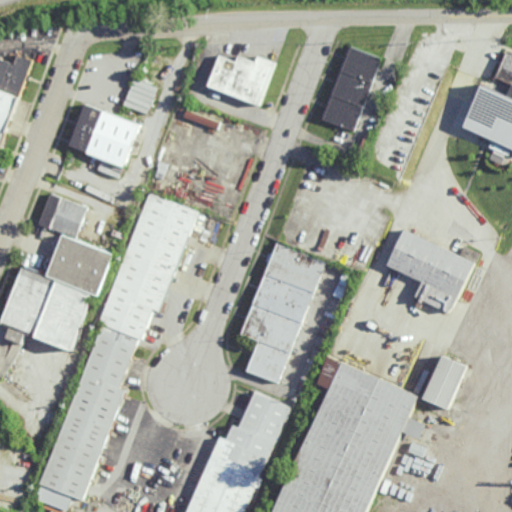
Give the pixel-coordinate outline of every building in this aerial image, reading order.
[(356,133),(324,121),(352,46),(384,59),(356,133)] [(511,84),(498,78),(510,51),(511,51),(511,84)] [(21,97),(0,88),(0,59),(15,65),(19,55),(35,61),(21,97)] [(239,62),(241,57),(258,63),(261,57),(278,64),(262,107),(209,87),(221,56),(239,62)] [(465,129),(511,147),(511,97),(483,86),(465,129)] [(0,91),(20,99),(11,124),(9,124),(2,144),(4,145),(3,150),(1,149),(0,151),(0,91)] [(143,125),(138,138),(143,140),(141,145),(136,144),(127,167),(71,145),(88,103),(143,125)] [(221,122),(188,109),(185,117),(218,129),(221,122)] [(165,302),(167,303),(163,312),(161,311),(160,313),(155,311),(144,341),(140,339),(122,387),(127,390),(86,500),(76,496),(70,511),(37,498),(43,483),(42,483),(103,324),(101,323),(150,192),(200,210),(165,302)] [(79,237),(117,251),(102,293),(49,273),(65,232),(40,223),(52,192),(90,206),(79,237)] [(463,256),(466,248),(482,255),(455,316),(420,301),(429,282),(391,265),(406,231),(463,256)] [(325,260),(296,342),(280,382),(248,369),(260,339),(242,332),(269,262),(266,260),(270,252),(272,254),(277,241),(325,260)] [(95,292),(73,351),(27,334),(24,343),(8,336),(12,327),(2,323),(11,300),(6,298),(11,287),(15,289),(24,264),(95,292)] [(350,286),(337,281),(341,270),(354,275),(350,286)] [(345,298),(332,293),(336,282),(350,287),(345,298)] [(370,511),(280,511),(336,387),(321,381),(332,355),(422,395),(370,511)] [(451,408),(428,398),(447,355),(470,365),(451,408)] [(263,476),(266,478),(263,487),(260,485),(248,511),(191,511),(223,436),(229,438),(235,423),(242,427),(257,391),(293,406),(263,476)]
